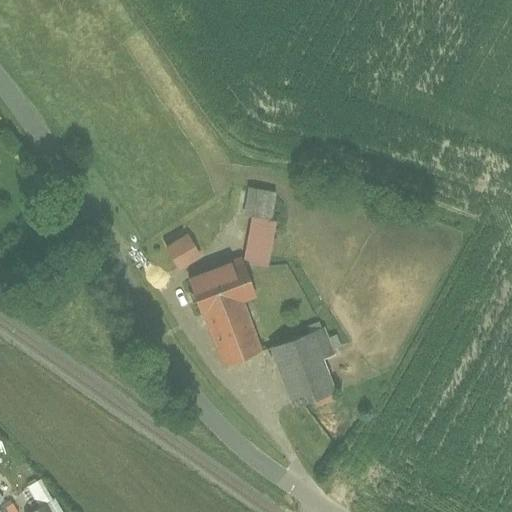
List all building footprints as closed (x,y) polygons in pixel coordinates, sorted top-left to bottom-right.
[(270,221),(275,193),(256,189),(243,263),(267,267),(275,221),(270,221)] [(184,246),(181,241),(167,249),(180,270),(201,258),(191,242),(184,246)] [(244,301),(230,264),(188,279),(203,317),(204,316),(243,302),(244,301)] [(243,302),(204,316),(223,366),(262,351),(243,302)] [(296,407),(333,393),(311,334),(273,347),(296,407)] [(32,483),(39,504),(54,499),(46,478),(32,483)] [(28,511),(57,511),(53,501),(28,511)] [(2,511),(21,511),(16,502),(1,510),(2,511)]
